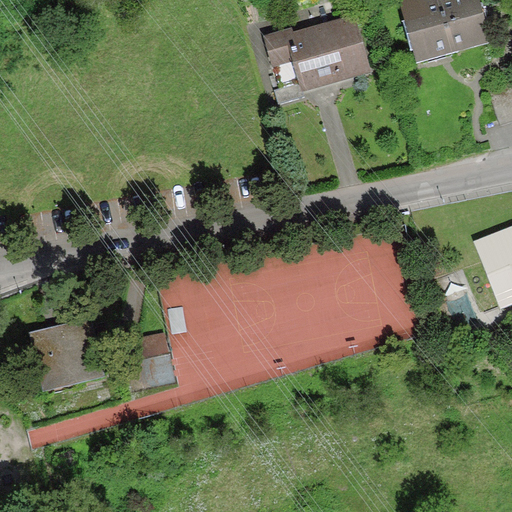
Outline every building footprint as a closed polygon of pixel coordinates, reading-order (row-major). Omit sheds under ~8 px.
[(402,0),(415,52),(484,36),(475,0),(402,0)] [(288,23),(262,30),(276,80),(269,82),(274,100),(302,92),(298,74),(364,57),(351,12),(289,28),(288,23)] [(511,73),(485,83),(497,117),(511,111),(511,73)] [(511,222),(473,238),(497,298),(511,292),(511,222)] [(90,315),(32,326),(42,376),(72,370),(74,377),(101,372),(90,315)] [(0,496),(40,488),(19,396),(0,399),(0,496)] [(33,431),(37,446),(85,434),(81,419),(33,431)]
